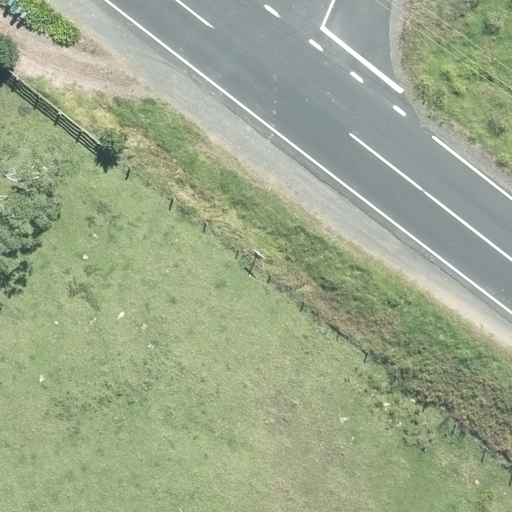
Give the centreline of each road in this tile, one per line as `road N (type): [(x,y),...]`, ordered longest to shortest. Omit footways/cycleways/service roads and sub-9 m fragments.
road 1 (tertiary): [(282,85),(511,261)]
road 2 (tertiary): [(177,0),(282,85)]
